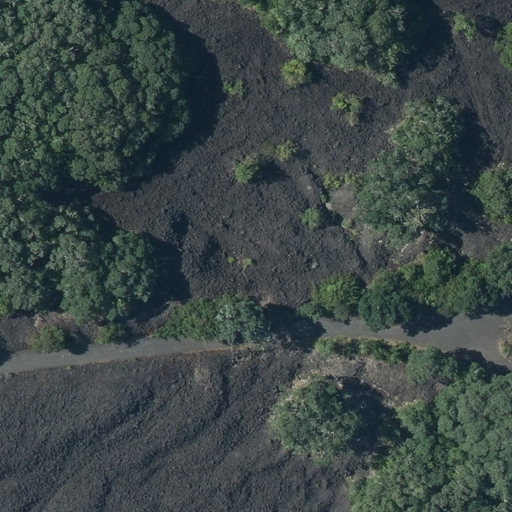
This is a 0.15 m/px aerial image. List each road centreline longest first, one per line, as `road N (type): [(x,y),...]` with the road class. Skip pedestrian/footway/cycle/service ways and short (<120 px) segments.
road 1 (track): [(0,365),(396,331),(488,351),(511,367)]
road 2 (track): [(396,331),(511,300)]
